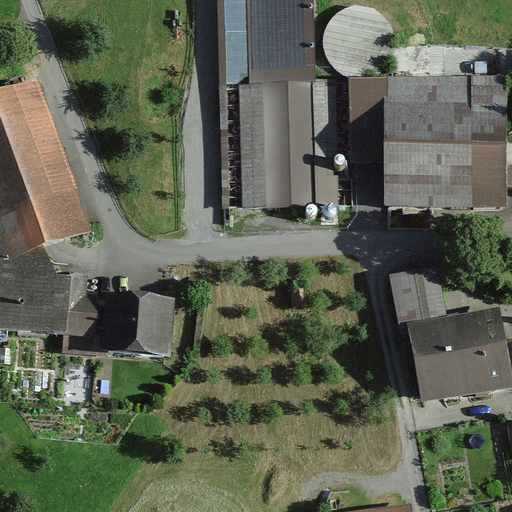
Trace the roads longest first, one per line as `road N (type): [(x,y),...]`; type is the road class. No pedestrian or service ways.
road 1 (residential): [(511,235),(179,254),(132,246),(93,177),(28,0)]
road 2 (unknown): [(384,242),(420,413)]
